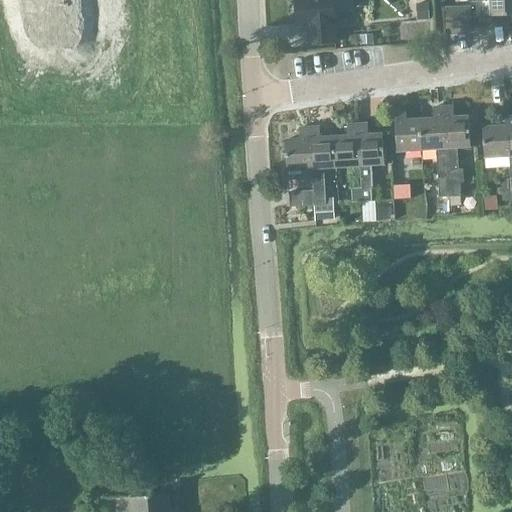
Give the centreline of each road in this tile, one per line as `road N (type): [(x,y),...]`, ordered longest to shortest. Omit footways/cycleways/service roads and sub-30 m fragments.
road 1 (tertiary): [(276,390),(252,94)]
road 2 (residential): [(511,55),(252,94)]
road 3 (unclassified): [(340,511),(327,387),(276,390)]
road 4 (tertiary): [(283,511),(276,390)]
